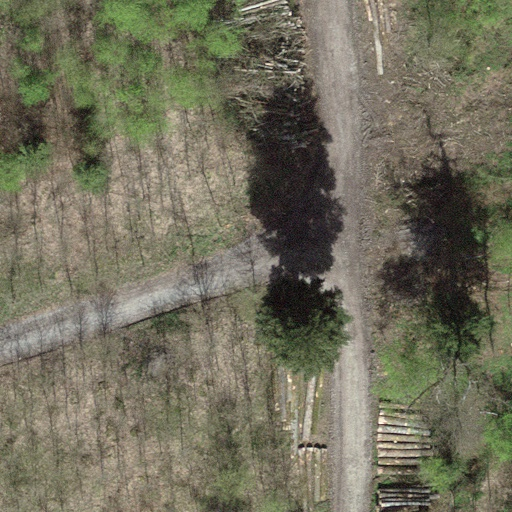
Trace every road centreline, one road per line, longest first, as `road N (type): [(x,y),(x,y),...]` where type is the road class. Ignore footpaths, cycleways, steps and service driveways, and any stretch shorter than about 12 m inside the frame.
road 1 (track): [(344,231),(0,354)]
road 2 (track): [(343,511),(344,231)]
road 3 (track): [(344,231),(308,0)]
